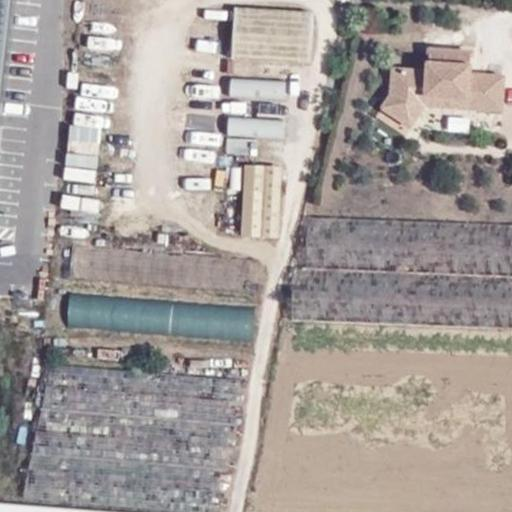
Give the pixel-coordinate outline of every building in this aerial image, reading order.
[(0,0),(0,108),(11,0),(0,0)] [(234,63),(312,62),(312,10),(234,10),(234,63)] [(403,118),(416,98),(416,93),(465,95),(465,91),(478,92),(477,108),(497,109),(499,76),(466,74),(467,54),(429,52),(428,72),(393,70),(392,94),(384,105),(403,118)] [(286,98),(286,81),(230,82),(231,100),(286,98)] [(464,106),(464,107),(477,108),(478,92),(465,91),(465,95),(464,106)] [(425,104),(464,106),(465,95),(416,93),(416,98),(403,118),(411,124),(425,104)] [(227,152),(256,155),(257,137),(283,139),(285,123),(230,118),(227,152)] [(242,168),(243,238),(281,238),(280,167),(242,168)] [(292,321),(430,326),(441,222),(307,217),(306,267),(294,268),(292,321)] [(511,225),(441,222),(430,326),(511,328),(511,225)] [(74,285),(144,289),(145,277),(162,279),(163,251),(76,246),(74,285)] [(171,511),(229,511),(250,384),(50,366),(25,500),(171,511)]
